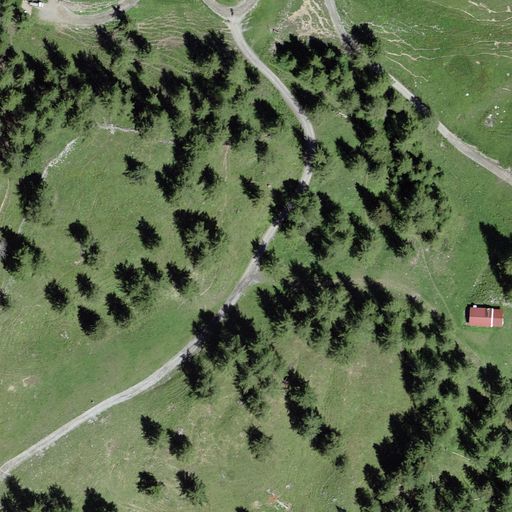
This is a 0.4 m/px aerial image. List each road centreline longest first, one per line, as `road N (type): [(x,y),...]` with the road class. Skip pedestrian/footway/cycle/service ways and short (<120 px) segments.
road 1 (track): [(0,473),(170,365),(207,330),(301,186),(308,128),(244,47),(234,15)]
road 2 (track): [(511,181),(461,148),(357,57),(325,0)]
